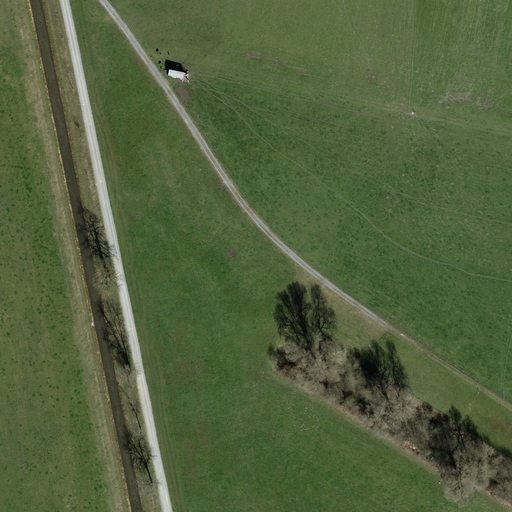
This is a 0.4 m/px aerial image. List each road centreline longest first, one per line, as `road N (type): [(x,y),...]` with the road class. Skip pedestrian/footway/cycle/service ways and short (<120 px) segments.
road 1 (track): [(511,408),(292,256),(216,173),(171,96),(96,0)]
road 2 (track): [(162,511),(62,0)]
